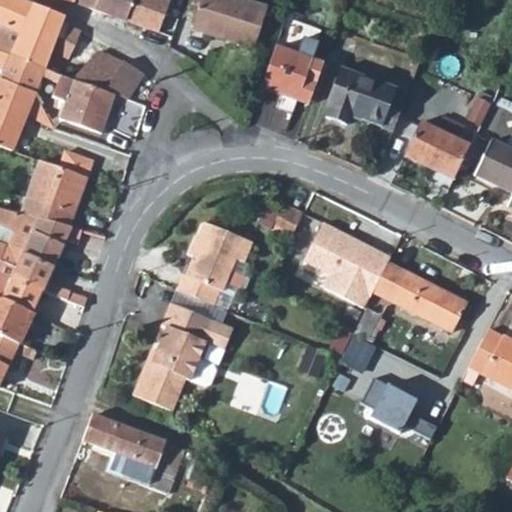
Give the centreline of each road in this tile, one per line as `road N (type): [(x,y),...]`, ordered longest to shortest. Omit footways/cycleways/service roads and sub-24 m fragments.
road 1 (residential): [(29,511),(131,227),(146,206)]
road 2 (residential): [(255,157),(328,173),(511,266)]
road 3 (track): [(73,397),(147,419),(307,511)]
road 4 (residential): [(176,77),(109,21),(60,0)]
road 5 (residential): [(176,77),(146,206)]
road 6 (residential): [(146,206),(215,161),(255,157)]
